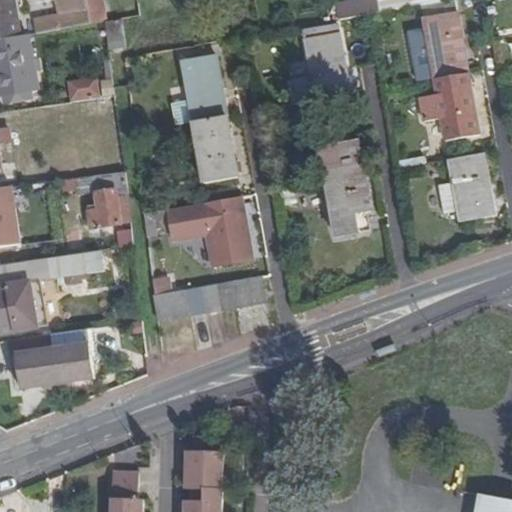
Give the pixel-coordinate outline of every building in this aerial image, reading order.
[(0,0),(0,39),(21,36),(14,0),(0,0)] [(62,29),(91,24),(87,0),(75,0),(77,13),(60,16),(62,29)] [(87,0),(91,24),(97,23),(96,17),(106,14),(103,0),(87,0)] [(377,0),(380,13),(442,2),(441,0),(377,0)] [(458,12),(425,18),(436,79),(469,73),(458,12)] [(97,23),(106,21),(108,21),(106,14),(96,17),(97,23)] [(122,20),(115,21),(119,48),(126,47),(122,20)] [(338,24),(305,30),(314,79),(290,83),(294,105),(350,95),(338,24)] [(21,36),(0,39),(0,95),(31,90),(39,89),(30,35),(21,36)] [(215,55),(182,61),(193,122),(220,117),(216,92),(222,91),(215,55)] [(469,73),(436,79),(438,94),(420,98),(424,122),(443,118),(447,141),(480,135),(469,73)] [(31,90),(3,96),(5,102),(33,97),(31,90)] [(216,92),(220,117),(226,116),(222,91),(216,92)] [(220,117),(193,122),(205,184),(238,178),(226,116),(220,117)] [(13,141),(11,129),(0,130),(0,173),(4,173),(1,143),(13,141)] [(358,140),(320,146),(327,183),(365,176),(358,140)] [(483,154),(450,160),(454,183),(459,211),(461,222),(494,215),(483,154)] [(128,182),(126,172),(115,175),(116,185),(128,182)] [(94,192),(92,176),(76,178),(79,194),(80,199),(87,198),(86,193),(94,192)] [(365,176),(327,183),(336,237),(359,233),(355,214),(368,211),(371,211),(365,176)] [(76,178),(64,179),(66,195),(79,194),(76,178)] [(454,183),(440,185),(445,214),(459,211),(454,183)] [(13,187),(0,189),(0,248),(21,245),(13,187)] [(122,224),(118,190),(99,192),(101,206),(80,209),(81,219),(92,218),(94,228),(122,224)] [(241,197),(235,198),(239,222),(246,221),(241,197)] [(235,198),(208,203),(169,210),(174,241),(208,235),(214,266),(220,265),(253,259),(246,221),(239,222),(235,198)] [(368,211),(355,214),(359,233),(371,230),(368,211)] [(121,248),(136,246),(133,228),(118,230),(121,248)] [(0,265),(0,333),(50,327),(44,280),(108,271),(106,250),(30,261),(0,265)] [(263,277),(155,296),(159,322),(267,303),(263,277)] [(54,334),(10,341),(12,356),(19,355),(56,350),(54,334)] [(19,355),(23,390),(47,387),(48,395),(61,393),(60,386),(73,384),(97,380),(92,345),(56,350),(19,355)] [(73,384),(60,386),(61,393),(75,391),(73,384)] [(196,438),(195,451),(195,468),(189,468),(188,489),(194,489),(194,501),(193,511),(224,511),(226,489),(220,489),(220,469),(226,469),(227,452),(221,452),(221,438),(196,438)] [(136,511),(137,503),(137,473),(116,473),(114,511),(136,511)] [(142,473),(137,473),(137,503),(136,511),(146,511),(147,500),(141,500),(142,473)] [(511,511),(511,500),(486,496),(482,511),(511,511)]
